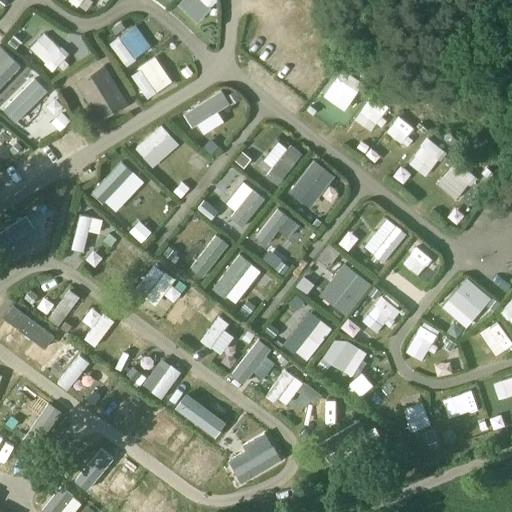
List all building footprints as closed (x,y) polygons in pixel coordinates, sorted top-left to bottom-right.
[(188,0),(204,12),(212,0),(188,0)] [(121,22),(111,29),(115,34),(125,27),(121,22)] [(138,24),(109,42),(124,66),(153,47),(138,24)] [(53,32),(31,43),(47,74),(69,63),(53,32)] [(20,43),(13,37),(9,42),(15,48),(20,43)] [(0,63),(0,87),(21,66),(8,54),(0,63)] [(192,73),(187,66),(181,71),(186,77),(192,73)] [(101,125),(130,106),(105,67),(77,85),(101,125)] [(35,78),(4,109),(16,121),(47,90),(35,78)] [(221,91),(184,114),(192,127),(197,124),(204,134),(223,122),(217,112),(230,104),(221,91)] [(374,94),(357,119),(372,129),(389,104),(374,94)] [(316,110),(310,106),(307,110),(313,114),(316,110)] [(62,112),(51,122),(59,131),(70,120),(62,112)] [(427,129),(419,123),(417,126),(425,132),(427,129)] [(162,126),(136,148),(153,168),(179,145),(162,126)] [(449,133),(447,135),(444,138),(451,144),(454,141),(456,139),(449,133)] [(409,164),(429,176),(446,148),(426,135),(409,164)] [(361,141),(356,147),(365,153),(369,147),(361,141)] [(17,142),(10,150),(15,154),(22,147),(17,142)] [(278,184),(302,153),(291,144),(280,159),(271,152),(259,168),(267,174),(266,175),(278,184)] [(235,161),(244,168),(251,159),(242,151),(235,161)] [(200,171),(207,162),(195,153),(188,162),(200,171)] [(315,161),(291,192),(310,207),(335,176),(315,161)] [(122,162),(92,194),(102,203),(133,172),(122,162)] [(438,181),(454,200),(476,180),(459,162),(438,181)] [(491,172),(487,168),(482,173),(486,177),(491,172)] [(497,179),(493,175),(489,179),(493,183),(497,179)] [(242,227),(265,198),(243,181),(226,203),(236,211),(230,218),(242,227)] [(183,182),(174,192),(180,198),(189,188),(183,182)] [(124,204),(135,192),(126,183),(115,195),(124,204)] [(198,209),(211,220),(219,211),(205,200),(198,209)] [(267,245),(288,217),(278,209),(256,237),(267,245)] [(100,237),(104,221),(81,215),(72,251),(85,254),(90,235),(100,237)] [(52,222),(45,221),(43,228),(50,230),(52,222)] [(139,221),(129,232),(141,243),(151,232),(139,221)] [(36,246),(24,226),(15,231),(14,228),(3,234),(18,260),(29,254),(27,251),(36,246)] [(383,262),(406,234),(396,226),(373,254),(383,262)] [(109,234),(103,241),(110,247),(115,240),(109,234)] [(201,277),(227,244),(216,235),(190,269),(201,277)] [(356,239),(347,248),(358,259),(367,250),(356,239)] [(123,277),(138,258),(120,243),(98,269),(109,278),(115,270),(123,277)] [(310,271),(319,277),(335,251),(326,245),(310,271)] [(417,245),(411,255),(403,249),(396,259),(425,278),(438,259),(417,245)] [(169,246),(163,254),(171,260),(177,252),(169,246)] [(240,254),(213,289),(225,298),(226,296),(236,303),(260,272),(251,265),(252,264),(240,254)] [(289,267),(280,260),(274,268),(283,275),(289,267)] [(156,307),(175,282),(155,266),(136,291),(156,307)] [(343,313),(368,282),(359,274),(347,289),(340,284),(330,296),(337,301),(334,306),(343,313)] [(304,276),(295,287),(306,294),(314,284),(304,276)] [(462,321),(487,293),(470,278),(446,306),(462,321)] [(179,281),(175,287),(181,292),(186,286),(179,281)] [(24,298),(32,304),(38,296),(30,290),(24,298)] [(70,290),(49,318),(58,326),(79,297),(70,290)] [(196,319),(207,304),(187,290),(165,321),(175,328),(186,312),(196,319)] [(392,326),(400,304),(380,297),(375,312),(365,308),(360,324),(379,331),(382,323),(392,326)] [(511,299),(500,311),(511,324),(511,299)] [(255,307),(247,300),(241,308),(249,314),(255,307)] [(12,304),(2,317),(44,348),(54,336),(12,304)] [(307,360),(332,328),(321,320),(319,322),(309,314),(287,341),(298,349),(296,351),(307,360)] [(94,351),(114,324),(104,316),(83,343),(94,351)] [(229,341),(229,340),(221,334),(228,323),(220,317),(202,341),(220,355),(229,341)] [(425,362),(441,333),(422,323),(406,351),(425,362)] [(269,324),(264,330),(273,338),(278,332),(269,324)] [(487,336),(494,353),(511,345),(505,329),(487,336)] [(248,331),(242,339),(248,343),(254,335),(248,331)] [(243,382),(251,372),(262,358),(269,349),(258,340),(232,374),(243,382)] [(281,355),(277,360),(284,366),(288,361),(281,355)] [(81,391),(94,375),(86,369),(90,364),(80,356),(58,383),(68,391),(73,385),(81,391)] [(142,374),(132,367),(125,374),(135,382),(142,374)] [(181,375),(171,367),(166,373),(159,367),(143,388),(162,402),(181,375)] [(288,407),(304,385),(285,371),(266,397),(276,404),(279,400),(288,407)] [(497,401),(511,396),(511,374),(491,381),(497,401)] [(473,390),(453,397),(460,417),(480,410),(473,390)] [(186,393),(175,408),(215,437),(226,423),(186,393)] [(330,431),(346,412),(332,400),(331,402),(323,395),(302,419),(309,426),(316,419),(330,431)] [(126,398),(112,417),(120,422),(134,403),(126,398)] [(405,409),(414,432),(433,424),(424,402),(405,409)] [(351,410),(345,416),(350,421),(356,415),(351,410)] [(37,423),(29,417),(14,435),(35,451),(58,421),(46,411),(37,423)] [(154,411),(140,438),(165,451),(179,425),(154,411)] [(18,421),(11,416),(5,424),(12,429),(18,421)] [(347,457),(370,443),(365,434),(367,433),(361,422),(318,446),(324,458),(342,448),(347,457)] [(432,428),(424,431),(427,437),(434,434),(432,428)] [(281,459),(265,433),(242,446),(245,451),(229,461),(241,483),(281,459)] [(435,437),(427,440),(430,448),(438,445),(435,437)] [(387,438),(381,441),(384,449),(390,446),(387,438)] [(194,481),(216,459),(200,444),(178,466),(194,481)] [(113,459),(101,448),(74,480),(87,491),(109,464),(113,459)] [(94,495),(114,469),(109,464),(87,491),(94,495)] [(112,502),(123,511),(133,511),(145,499),(129,484),(112,502)] [(75,511),(82,504),(62,488),(43,511),(75,511)] [(135,511),(151,511),(164,498),(154,490),(135,511)]
